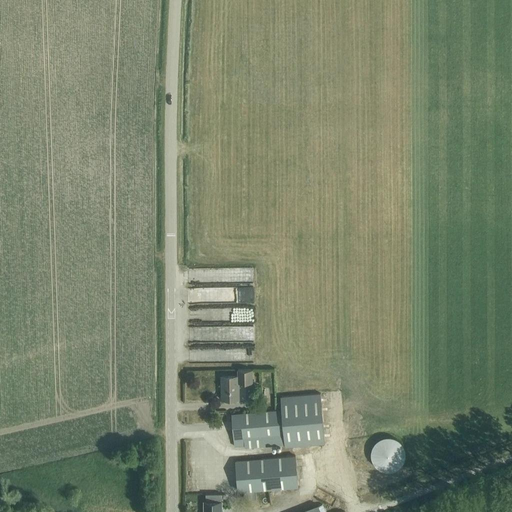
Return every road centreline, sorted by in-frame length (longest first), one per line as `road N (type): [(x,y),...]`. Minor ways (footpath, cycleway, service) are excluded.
road 1 (unclassified): [(172,511),(176,0)]
road 2 (unclassified): [(373,511),(511,459)]
